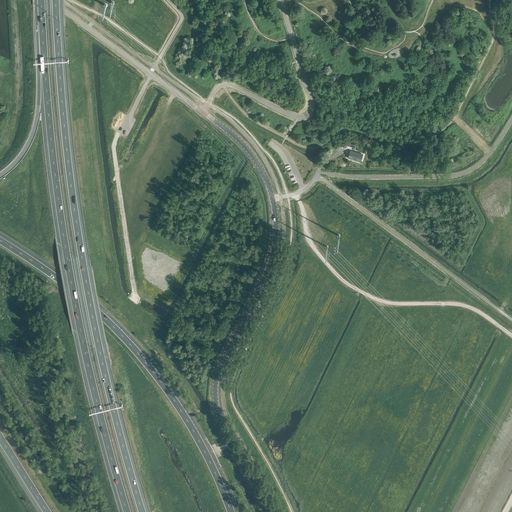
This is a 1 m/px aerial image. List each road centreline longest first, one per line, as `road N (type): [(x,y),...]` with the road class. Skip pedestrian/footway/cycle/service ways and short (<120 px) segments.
road 1 (motorway): [(141,511),(82,263),(55,0)]
road 2 (motorway): [(42,41),(65,250),(125,511)]
road 3 (unknown): [(291,511),(230,395),(288,256),(287,195),(268,154),(208,102)]
road 4 (motorway): [(232,511),(197,432),(151,365),(82,296),(0,239)]
road 5 (tertiary): [(267,511),(224,429),(214,390),(269,265),(272,198)]
road 6 (track): [(511,335),(464,305),(386,302),(344,282),(307,236),(296,193)]
road 7 (unclassified): [(202,112),(224,84),(293,116),(309,111),(280,0)]
road 8 (tertiary): [(202,112),(49,0)]
road 9 (unknown): [(70,0),(157,54),(208,102)]
road 10 (motorway): [(42,41),(35,125),(0,173)]
